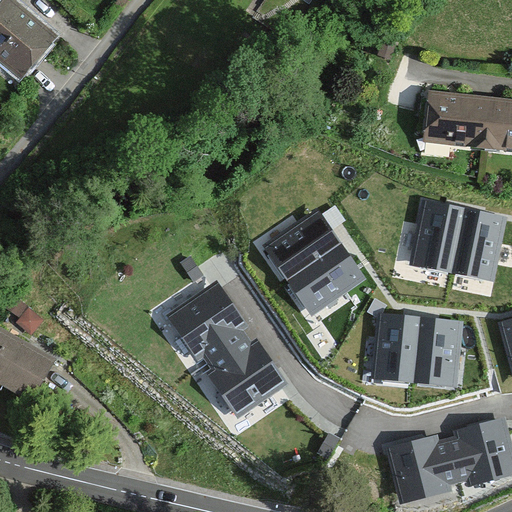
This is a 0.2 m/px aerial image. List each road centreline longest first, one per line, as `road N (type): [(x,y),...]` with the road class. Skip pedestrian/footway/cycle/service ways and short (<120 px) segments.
road 1 (residential): [(135,0),(0,183)]
road 2 (tertiary): [(0,459),(212,511)]
